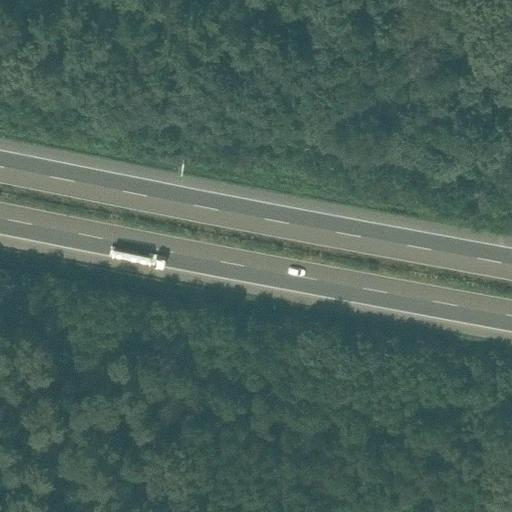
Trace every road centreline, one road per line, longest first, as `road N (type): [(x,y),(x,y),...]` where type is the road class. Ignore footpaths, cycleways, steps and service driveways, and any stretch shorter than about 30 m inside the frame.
road 1 (motorway): [(511,262),(0,163)]
road 2 (motorway): [(0,215),(511,312)]
